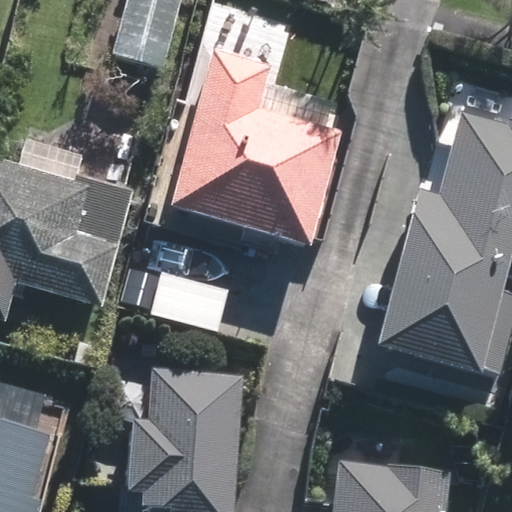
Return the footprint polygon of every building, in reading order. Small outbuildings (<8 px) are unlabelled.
[(116,0),(102,52),(154,67),(172,0),(116,0)] [(156,207),(302,247),(334,129),(249,107),(260,64),(200,47),(156,207)] [(470,367),(496,375),(511,314),(511,293),(493,289),(505,247),(511,249),(511,121),(504,119),(503,125),(453,110),(429,194),(408,188),(362,346),(467,376),(470,367)] [(66,177),(0,159),(0,289),(2,282),(92,306),(124,186),(68,172),(66,177)] [(140,312),(210,331),(222,287),(153,268),(140,312)] [(221,511),(232,373),(138,365),(134,420),(119,420),(118,436),(113,436),(107,511),(221,511)] [(0,511),(21,511),(44,435),(0,421),(0,511)] [(441,511),(446,471),(332,458),(326,511),(441,511)]
